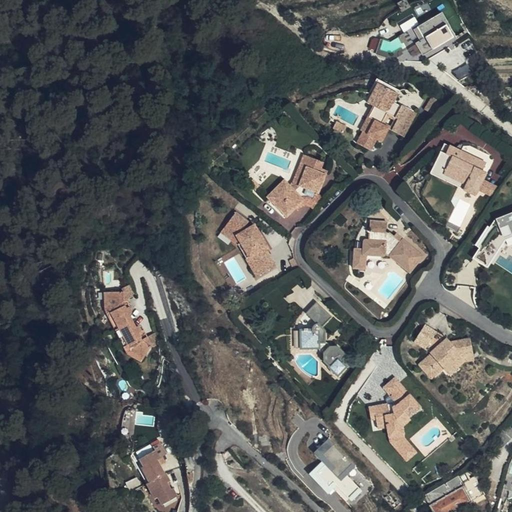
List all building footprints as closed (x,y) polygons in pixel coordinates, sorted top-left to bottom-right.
[(424,59),(459,39),(443,11),(419,24),(415,16),(400,25),(403,30),(373,46),(381,60),(415,41),(424,59)] [(378,86),(392,94),(395,90),(376,80),(370,90),(374,93),(378,86)] [(396,96),(392,94),(378,86),(374,93),(379,96),(374,105),(380,109),(374,119),(368,115),(361,129),(364,130),(357,143),(370,150),(377,138),(382,141),(389,129),(404,136),(417,112),(401,104),(400,107),(393,102),(396,96)] [(379,96),(374,93),(369,102),(374,105),(379,96)] [(438,114),(445,102),(434,95),(427,108),(438,114)] [(374,105),(368,115),(374,119),(380,109),(374,105)] [(348,138),(352,132),(343,127),(340,133),(348,138)] [(441,155),(445,146),(434,140),(430,149),(441,155)] [(485,168),(445,146),(441,155),(430,149),(421,165),(476,195),(485,178),(481,176),(485,168)] [(301,168),(305,157),(302,156),(292,180),(287,184),(292,189),(298,185),(304,170),(301,168)] [(284,215),(292,208),(300,202),(301,203),(308,199),(314,197),(322,172),(317,170),(320,163),(305,157),(301,168),(304,170),(298,185),(292,189),(287,184),(285,182),(267,198),(284,215)] [(473,201),(476,195),(421,165),(417,172),(473,201)] [(267,198),(285,182),(281,179),(264,194),(267,198)] [(482,185),(476,195),(489,202),(495,192),(482,185)] [(310,213),(320,204),(320,203),(314,197),(308,199),(301,203),(300,202),(292,208),(295,211),(298,208),(299,207),(301,207),(302,206),(303,206),(303,207),(304,208),(310,213)] [(239,213),(228,227),(241,237),(244,243),(240,246),(258,276),(277,266),(269,252),(273,250),(259,226),(254,229),(250,226),(252,223),(239,213)] [(425,254),(407,236),(404,238),(398,231),(394,226),(391,226),(392,216),(374,214),(373,225),(383,226),(382,233),(366,232),(365,241),(356,240),(354,259),(366,260),(368,245),(388,248),(389,246),(410,268),(425,254)] [(241,237),(228,227),(224,232),(240,246),(244,243),(241,237)] [(404,238),(407,236),(401,229),(398,231),(404,238)] [(295,261),(293,258),(288,261),(292,268),(297,266),(295,261)] [(307,313),(316,322),(322,328),(331,318),(316,304),(307,313)] [(140,325),(141,324),(138,318),(142,315),(138,307),(124,309),(123,326),(129,336),(125,338),(134,356),(139,354),(146,366),(159,375),(167,362),(162,354),(158,356),(154,349),(153,350),(151,347),(148,346),(147,346),(139,333),(142,331),(142,329),(140,325)] [(123,326),(124,309),(119,309),(119,327),(125,338),(129,336),(123,326)] [(341,347),(333,348),(327,342),(325,331),(322,328),(316,322),(314,324),(312,327),(313,332),(302,332),(303,351),(318,350),(323,356),(324,364),(338,378),(348,369),(346,367),(349,363),(346,360),(350,356),(341,347)] [(462,355),(475,354),(474,340),(451,343),(447,340),(429,355),(432,357),(420,367),(427,375),(434,369),(438,375),(444,370),(447,373),(457,364),(454,361),(462,355)] [(162,354),(167,362),(168,364),(176,360),(171,349),(162,354)] [(139,354),(134,356),(142,369),(156,378),(159,375),(146,366),(139,354)] [(475,361),(475,354),(462,355),(454,361),(457,364),(447,373),(450,377),(467,362),(475,361)] [(434,369),(427,375),(432,381),(438,375),(434,369)] [(387,394),(400,383),(395,378),(383,389),(387,394)] [(423,409),(400,383),(387,394),(398,407),(397,408),(396,407),(393,409),(390,409),(389,405),(370,408),(371,419),(376,419),(378,429),(387,427),(389,437),(404,435),(403,427),(410,420),(408,418),(412,414),(417,415),(423,409)] [(504,448),(511,439),(511,429),(506,424),(493,438),(504,448)] [(405,439),(404,435),(389,437),(389,442),(398,452),(408,443),(405,439)] [(408,443),(398,452),(407,461),(417,453),(408,443)] [(495,451),(495,447),(491,444),(473,463),(475,465),(481,459),(485,462),(495,451)] [(186,499),(180,491),(177,494),(172,486),(175,484),(178,482),(173,475),(171,476),(162,463),(169,458),(160,447),(152,452),(154,456),(141,465),(146,473),(144,474),(154,488),(152,490),(163,504),(166,502),(171,509),(186,499)] [(511,458),(511,461),(503,489),(511,492),(511,458)] [(454,511),(458,510),(484,495),(474,476),(469,478),(466,473),(425,495),(429,503),(427,505),(430,511),(454,511)] [(177,494),(180,491),(175,484),(172,486),(177,494)] [(404,501),(395,490),(387,497),(396,507),(404,501)] [(429,503),(425,495),(420,498),(427,505),(429,503)]
